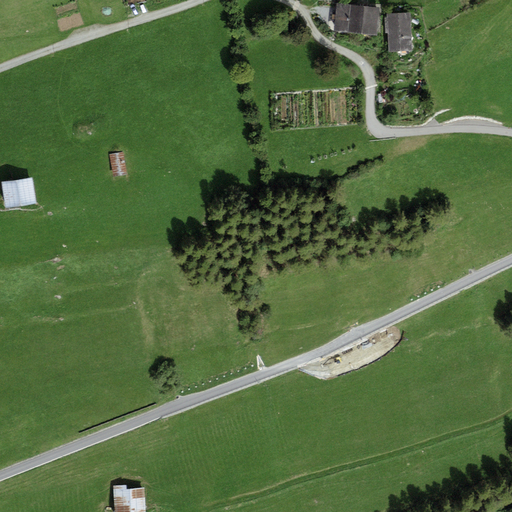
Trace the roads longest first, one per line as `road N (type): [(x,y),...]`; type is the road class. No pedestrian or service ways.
road 1 (unclassified): [(511,260),(319,351),(0,474)]
road 2 (track): [(284,0),(301,8),(318,37),(366,67),(375,128),(511,133)]
road 3 (track): [(0,68),(199,0)]
